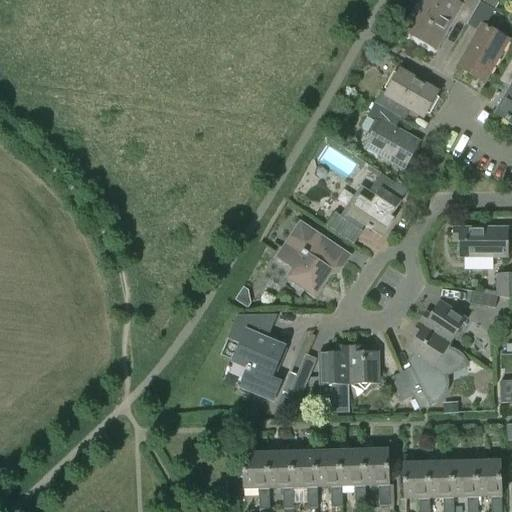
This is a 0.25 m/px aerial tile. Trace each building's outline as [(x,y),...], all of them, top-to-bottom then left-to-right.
[(466,25),(479,3),(480,0),(453,0),(452,1),(449,0),(424,0),(406,33),(436,50),(453,20),(465,27),(466,25)] [(483,84),(508,40),(485,26),(499,0),(485,0),(483,5),(479,3),(466,25),(477,32),(456,68),(483,84)] [(511,58),(498,82),(510,89),(495,115),(511,124),(511,58)] [(380,92),(374,104),(398,117),(404,107),(422,117),(436,93),(400,72),(386,96),(380,92)] [(400,119),(398,117),(374,104),(357,133),(369,140),(364,148),(404,170),(419,143),(394,129),(400,119)] [(363,232),(362,231),(364,227),(381,238),(394,220),(390,218),(400,203),(380,189),(375,197),(361,187),(341,218),(335,214),(326,228),(354,246),(363,232)] [(294,269),(287,279),(314,297),(331,271),(340,269),(346,261),(332,251),(335,248),(300,224),(277,258),(294,269)] [(458,259),(508,259),(508,229),(452,228),(452,243),(458,243),(458,259)] [(511,274),(496,275),(496,297),(496,298),(511,300),(511,274)] [(496,297),(471,292),(469,304),(494,309),(496,298),(496,297)] [(450,345),(466,320),(439,302),(430,315),(425,312),(418,323),(450,345)] [(272,402),(280,382),(271,379),(284,347),(268,341),(278,317),(237,318),(226,344),(238,349),(229,370),(244,376),(239,388),(272,402)] [(448,350),(450,345),(418,323),(410,335),(415,338),(406,352),(413,356),(408,363),(412,370),(402,375),(413,398),(420,412),(427,408),(438,403),(441,400),(444,398),(446,395),(447,392),(448,388),(448,384),(447,381),(446,378),(445,375),(465,362),(463,359),(460,355),(457,353),(454,352),(451,350),(448,350)] [(349,386),(348,347),(334,348),(334,354),(318,354),(319,386),(333,386),(334,415),(348,414),(348,386),(349,386)] [(361,347),(348,347),(349,386),(379,385),(378,353),(362,353),(361,347)] [(402,403),(413,398),(402,375),(391,379),(402,403)] [(286,400),(298,404),(308,381),(296,376),(286,400)] [(511,382),(500,382),(500,404),(511,404),(511,382)] [(445,415),(457,414),(457,404),(444,405),(445,415)] [(339,444),(339,452),(340,488),(354,487),(355,508),(365,507),(364,487),(363,451),(349,452),(349,444),(339,444)] [(363,444),(363,451),(364,487),(378,487),(379,507),(389,507),(388,486),(389,486),(388,451),(373,451),(373,444),(363,444)] [(315,445),(315,453),(316,489),(330,488),(331,508),(341,508),(340,488),(339,452),(325,452),(325,445),(315,445)] [(267,447),(267,454),(268,490),(282,490),(283,510),(293,510),(292,489),(291,453),(277,454),(277,446),(267,447)] [(291,446),(291,453),(292,489),(306,489),(307,509),(317,509),(316,489),(315,453),(301,453),(301,446),(291,446)] [(267,454),(253,455),(253,447),(243,447),(243,455),(242,455),(243,491),(258,490),(259,511),(269,510),(268,490),(267,454)] [(475,456),(475,463),(476,499),(477,499),(490,498),(490,511),(500,511),(501,498),(500,462),(486,463),(485,455),(475,456)] [(451,456),(451,464),(452,499),(453,499),(466,499),(466,511),(476,511),(477,499),(476,499),(475,463),(462,464),(461,456),(451,456)] [(428,500),(427,464),(414,465),(413,457),(403,457),(403,465),(404,501),(418,500),(418,511),(429,511),(429,500),(428,500)] [(452,499),(451,464),(438,464),(437,457),(427,457),(427,464),(428,500),(429,500),(443,500),(442,511),(453,511),(453,499),(452,499)]
